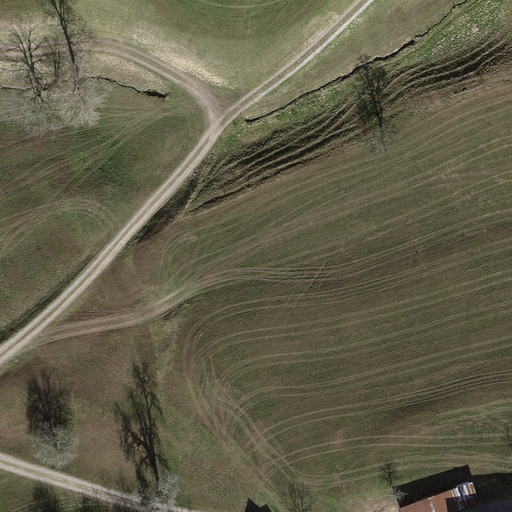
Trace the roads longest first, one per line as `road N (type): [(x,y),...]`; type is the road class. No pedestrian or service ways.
road 1 (track): [(0,359),(116,246),(218,123),(204,89),(108,44),(0,51)]
road 2 (track): [(156,511),(0,468)]
